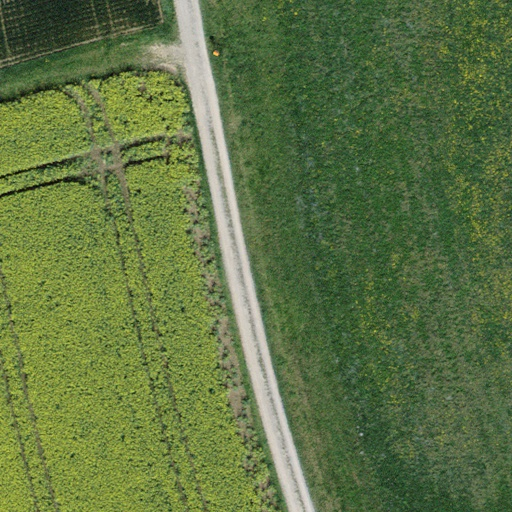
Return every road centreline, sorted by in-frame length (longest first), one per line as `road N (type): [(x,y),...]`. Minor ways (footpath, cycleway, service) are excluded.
road 1 (track): [(302,511),(282,455),(187,0)]
road 2 (track): [(199,37),(0,96)]
